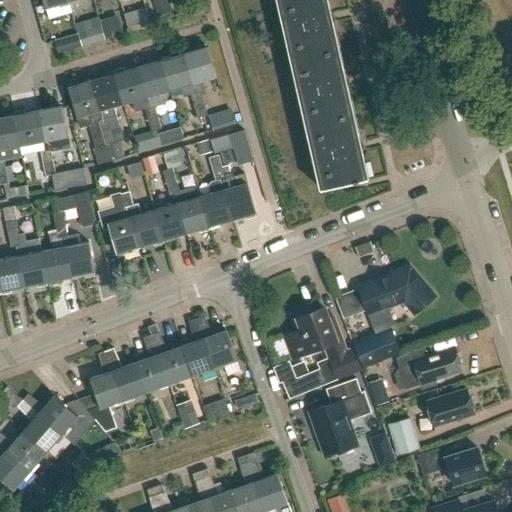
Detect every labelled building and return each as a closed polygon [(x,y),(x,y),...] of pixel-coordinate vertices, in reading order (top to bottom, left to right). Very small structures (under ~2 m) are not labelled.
[(278,0),(292,60),(338,49),(332,22),(330,14),(326,0),(278,0)] [(126,25),(147,19),(147,18),(144,8),(123,14),(126,24),(126,25)] [(78,33),(82,46),(104,40),(100,26),(77,32),(77,34),(78,33)] [(57,53),(82,46),(78,33),(77,34),(53,40),(57,53)] [(194,105),(203,102),(201,95),(205,94),(201,80),(215,75),(207,46),(184,53),(195,92),(190,93),(191,94),(194,105)] [(306,124),(353,113),(346,86),(345,78),(338,49),(292,60),(306,124)] [(182,97),(191,94),(190,93),(195,92),(184,53),(160,60),(169,89),(179,86),(182,97)] [(144,107),(144,108),(147,119),(157,116),(154,106),(165,103),(168,89),(169,89),(160,60),(137,66),(149,106),(144,107)] [(134,111),(144,108),(144,107),(149,106),(137,66),(114,73),(123,103),(131,100),(134,111)] [(112,106),(123,103),(114,73),(91,80),(103,119),(98,120),(101,133),(111,130),(119,128),(112,106)] [(68,87),(77,116),(80,126),(89,124),(96,147),(101,145),(106,162),(115,159),(110,143),(114,141),(111,130),(101,133),(98,120),(103,119),(91,80),(68,87)] [(203,102),(194,105),(197,117),(207,114),(203,102)] [(43,163),(53,162),(50,149),(66,146),(69,142),(67,135),(68,135),(61,105),(37,110),(43,140),(45,150),(40,151),(43,163)] [(212,131),(234,124),(230,109),(208,115),(212,131)] [(20,145),(43,140),(37,110),(14,115),(20,145)] [(353,113),(306,124),(321,188),(354,181),(367,178),(361,150),(359,142),(353,113)] [(14,115),(0,117),(0,171),(6,170),(3,160),(21,157),(19,145),(20,145),(14,115)] [(157,116),(147,119),(151,130),(156,129),(161,128),(157,116)] [(184,139),(180,127),(157,134),(161,146),(184,139)] [(157,134),(156,129),(151,130),(134,135),(139,153),(161,146),(157,134)] [(237,164),(252,160),(243,129),(228,134),(237,164)] [(110,143),(115,159),(123,157),(118,140),(114,141),(110,143)] [(222,166),(218,154),(208,156),(212,168),(222,166)] [(43,163),(45,175),(52,174),(55,173),(53,162),(43,163)] [(232,218),(255,212),(246,182),(235,185),(231,172),(230,172),(228,164),(222,166),(212,168),(215,181),(220,179),(232,218)] [(166,182),(176,179),(172,167),(162,170),(166,182)] [(6,170),(0,171),(0,184),(8,182),(6,170)] [(55,173),(52,174),(56,191),(72,188),(68,170),(55,173)] [(209,225),(200,196),(197,186),(179,191),(176,179),(166,182),(169,194),(174,193),(177,202),(186,232),(209,225)] [(209,225),(232,218),(220,179),(215,181),(212,181),(209,185),(212,192),(200,196),(209,225)] [(120,196),(130,193),(126,181),(116,184),(119,193),(111,195),(115,207),(99,211),(104,229),(109,227),(116,252),(140,245),(128,206),(123,207),(120,196)] [(82,227),(96,223),(87,192),(74,196),(82,227)] [(163,239),(154,209),(139,213),(137,204),(133,205),(130,193),(120,196),(123,207),(128,206),(140,245),(163,239)] [(163,239),(186,232),(177,202),(154,209),(163,239)] [(63,211),(53,213),(55,225),(65,223),(63,211)] [(16,220),(5,222),(8,234),(10,246),(15,245),(17,255),(23,285),(47,281),(41,251),(39,240),(26,243),(20,244),(18,234),(16,220)] [(65,223),(55,225),(57,235),(57,237),(62,236),(64,246),(70,276),(95,271),(88,242),(78,244),(76,233),(67,235),(65,223)] [(51,249),(41,251),(47,281),(70,276),(64,246),(62,236),(57,237),(57,235),(49,237),(51,249)] [(347,250),(352,260),(365,253),(361,244),(347,250)] [(17,255),(0,258),(0,289),(0,290),(23,285),(17,255)] [(358,287),(367,311),(372,324),(374,323),(377,332),(355,341),(356,342),(365,365),(400,351),(391,329),(396,328),(386,303),(384,304),(383,301),(401,294),(415,311),(414,312),(435,295),(434,294),(433,295),(408,266),(398,274),(396,272),(358,287)] [(349,290),(333,296),(341,317),(357,311),(349,290)] [(329,323),(323,307),(310,312),(308,307),(290,314),(297,330),(285,335),(293,357),(325,345),(330,357),(329,357),(336,377),(360,368),(353,348),(345,351),(334,321),(329,323)] [(213,367),(236,359),(226,330),(212,335),(204,316),(196,319),(213,367)] [(191,375),(213,367),(196,319),(189,322),(194,341),(180,346),(191,375)] [(191,375),(180,346),(167,351),(159,332),(150,335),(168,384),(191,375)] [(145,391),(168,384),(150,335),(143,338),(148,357),(135,362),(145,391)] [(434,379),(462,371),(455,347),(427,355),(424,346),(397,356),(406,387),(420,383),(422,388),(436,384),(434,379)] [(145,391),(135,362),(122,367),(114,348),(105,351),(122,400),(145,391)] [(109,404),(122,400),(105,351),(98,354),(103,373),(89,378),(91,382),(88,383),(92,395),(79,399),(94,420),(104,433),(117,428),(109,404)] [(308,373),(304,361),(290,367),(288,361),(272,367),(277,381),(281,379),(288,399),(325,384),(319,368),(308,373)] [(350,420),(371,413),(364,392),(361,393),(356,378),(326,389),(331,403),(308,411),(324,457),(358,445),(350,420)] [(434,425),(475,412),(468,389),(439,398),(442,407),(429,411),(434,425)] [(94,420),(79,399),(64,404),(53,395),(43,406),(28,394),(23,400),(61,434),(68,425),(77,433),(85,423),(94,420)] [(220,415),(220,416),(231,412),(226,399),(216,402),(220,415)] [(45,452),(61,434),(23,400),(17,407),(31,420),(21,432),(45,452)] [(177,413),(183,428),(197,423),(192,408),(177,413)] [(386,446),(409,442),(405,413),(382,416),(386,446)] [(45,452),(21,432),(12,442),(0,433),(0,444),(29,470),(45,452)] [(13,489),(29,470),(0,444),(0,479),(1,478),(13,489)] [(486,473),(478,447),(441,458),(438,448),(418,455),(423,474),(448,466),(453,483),(486,473)] [(390,449),(375,455),(380,468),(395,463),(390,449)] [(245,456),(264,511),(287,503),(277,473),(263,478),(253,453),(245,456)] [(238,511),(261,511),(264,511),(245,456),(237,458),(245,485),(231,490),(238,511)] [(238,511),(231,490),(217,494),(207,469),(200,472),(213,511),(238,511)] [(188,511),(213,511),(200,472),(192,474),(199,501),(186,505),(188,511)] [(188,511),(186,505),(173,510),(161,485),(154,488),(162,511),(188,511)] [(162,511),(154,488),(147,490),(153,511),(162,511)] [(462,510),(459,499),(432,508),(433,511),(497,511),(494,500),(462,510)]
